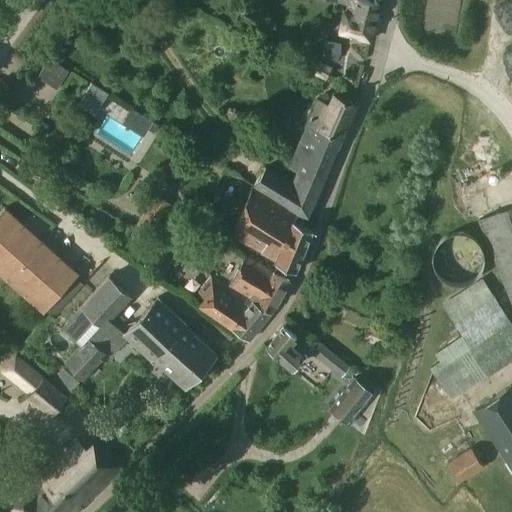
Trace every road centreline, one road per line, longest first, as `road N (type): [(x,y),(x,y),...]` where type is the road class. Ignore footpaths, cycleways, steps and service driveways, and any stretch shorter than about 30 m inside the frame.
road 1 (unclassified): [(87,511),(288,302),(382,44),(389,0)]
road 2 (unknown): [(382,44),(471,85),(511,127)]
